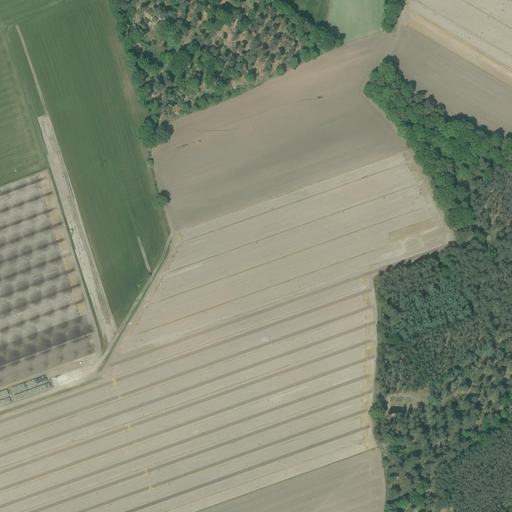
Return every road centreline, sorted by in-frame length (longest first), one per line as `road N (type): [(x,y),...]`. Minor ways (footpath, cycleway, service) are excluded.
road 1 (track): [(380,511),(383,480),(366,411),(367,279),(444,249),(447,238),(407,150),(363,93)]
road 2 (track): [(148,153),(170,243),(86,379),(0,411)]
road 3 (track): [(511,421),(411,493),(397,511)]
